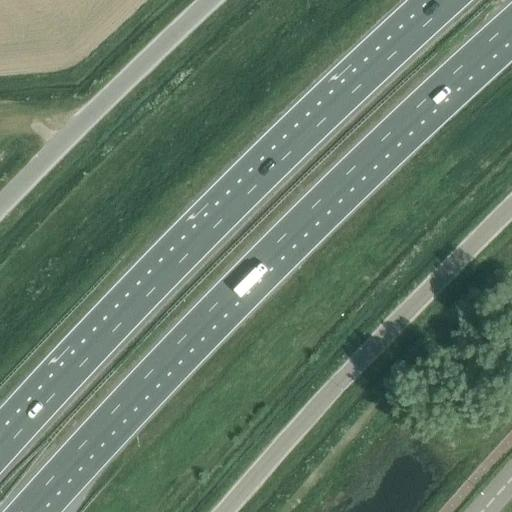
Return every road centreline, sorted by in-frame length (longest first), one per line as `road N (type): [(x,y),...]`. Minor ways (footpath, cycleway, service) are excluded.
road 1 (motorway): [(23,511),(285,233),(511,20)]
road 2 (motorway): [(455,0),(221,220),(0,455)]
road 3 (unclassified): [(511,210),(402,318),(234,511)]
road 4 (unclassified): [(0,207),(213,0)]
